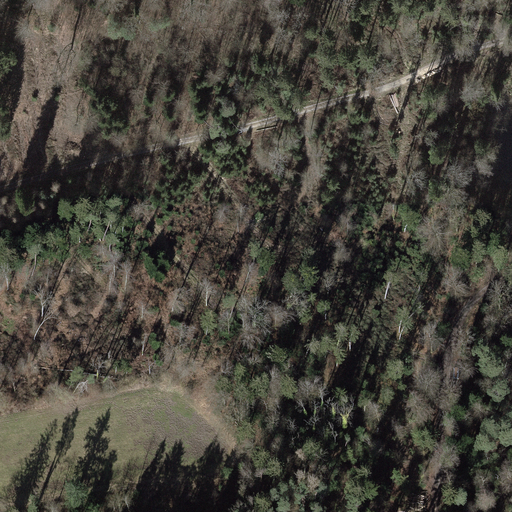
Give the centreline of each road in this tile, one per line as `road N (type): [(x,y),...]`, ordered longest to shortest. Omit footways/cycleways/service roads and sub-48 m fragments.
road 1 (track): [(0,188),(67,163),(382,88),(511,38)]
road 2 (track): [(434,511),(460,317),(511,274)]
